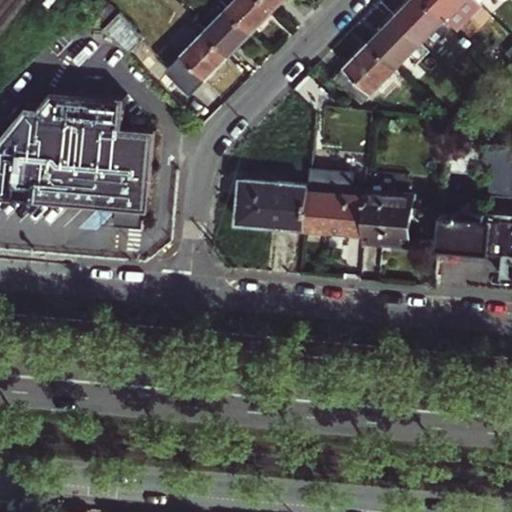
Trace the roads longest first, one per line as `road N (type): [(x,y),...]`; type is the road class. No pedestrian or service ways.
road 1 (primary): [(511,402),(0,357)]
road 2 (primary): [(0,389),(511,433)]
road 3 (tertiary): [(0,471),(451,507)]
road 4 (residential): [(190,295),(213,145),(350,0)]
road 5 (tertiary): [(511,323),(190,295)]
road 6 (tertiary): [(190,295),(0,277)]
